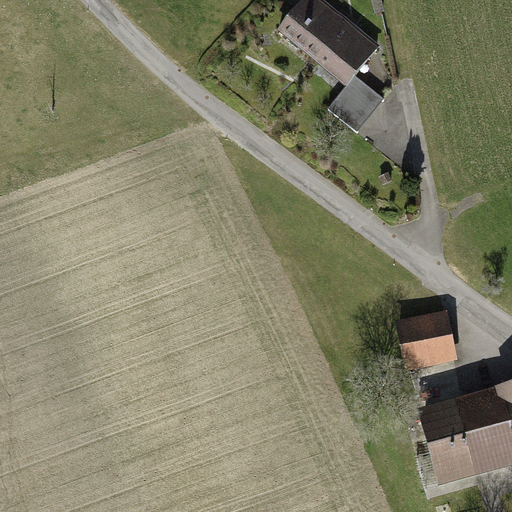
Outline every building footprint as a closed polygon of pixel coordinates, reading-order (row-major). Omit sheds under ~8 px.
[(319,0),(306,0),(279,33),(346,88),(379,48),(319,0)] [(371,0),(375,16),(385,13),(382,0),(371,0)] [(357,78),(331,111),(358,133),(384,100),(357,78)] [(389,175),(380,179),(383,186),(393,182),(389,175)] [(450,316),(399,326),(408,373),(459,363),(450,316)] [(511,388),(496,393),(511,449),(511,388)] [(511,470),(511,449),(496,393),(419,414),(440,490),(511,470)]
